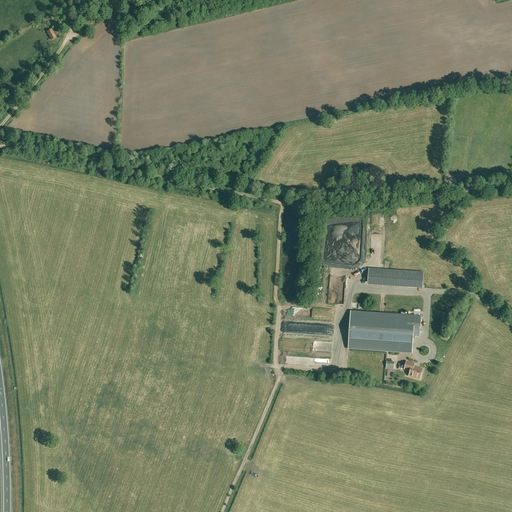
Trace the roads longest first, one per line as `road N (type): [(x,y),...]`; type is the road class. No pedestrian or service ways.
road 1 (track): [(0,143),(309,206),(511,187)]
road 2 (trunk): [(6,511),(0,381)]
